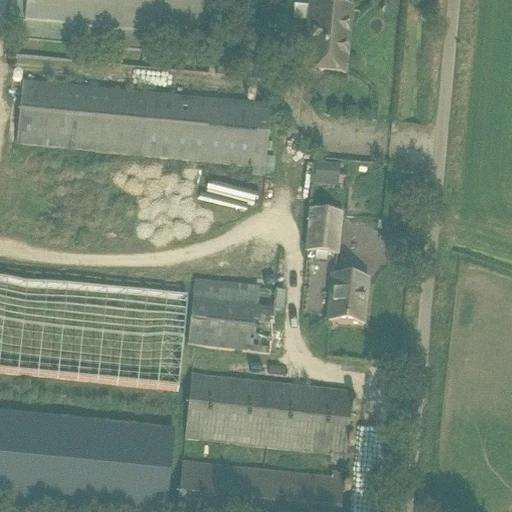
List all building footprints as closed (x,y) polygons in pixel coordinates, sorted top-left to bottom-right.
[(26,0),(24,24),(203,41),(207,0),(26,0)] [(284,23),(284,6),(267,6),(267,23),(284,23)] [(351,11),(307,7),(302,72),(345,76),(351,11)] [(254,48),(255,33),(234,31),(233,46),(254,48)] [(22,84),(16,147),(264,171),(270,108),(22,84)] [(337,167),(315,165),(313,185),(335,188),(337,167)] [(310,214),(306,254),(336,256),(340,217),(310,214)] [(331,279),(327,323),(363,326),(367,282),(331,279)] [(193,299),(188,346),(218,350),(269,356),(276,292),(210,284),(209,301),(193,299)] [(0,286),(0,380),(170,395),(181,303),(0,286)] [(351,396),(190,380),(184,441),(331,455),(331,463),(345,464),(351,396)] [(0,420),(0,511),(156,511),(165,435),(0,420)] [(182,464),(176,511),(339,511),(343,476),(330,475),(329,479),(182,464)]
